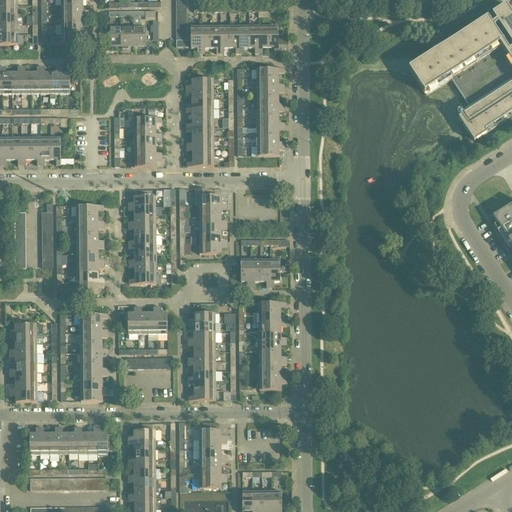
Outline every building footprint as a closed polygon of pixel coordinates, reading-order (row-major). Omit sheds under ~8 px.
[(83,6),(61,7),(61,16),(89,16),(89,12),(83,12),(83,6)] [(439,50),(409,70),(427,97),(451,81),(502,47),(511,61),(511,78),(468,108),(458,115),(475,141),(511,117),(511,15),(506,6),(439,50)] [(0,16),(18,16),(18,7),(0,7),(0,16)] [(18,16),(0,16),(0,26),(18,26),(18,16)] [(89,16),(61,16),(62,26),(83,25),(83,20),(89,20),(89,16)] [(145,47),(145,27),(140,27),(140,19),(133,19),(133,27),(133,47),(145,47)] [(83,25),(62,26),(62,36),(89,35),(89,31),(83,31),(83,25)] [(0,35),(18,36),(18,26),(0,26),(0,35)] [(121,27),(109,27),(109,47),(121,47),(121,27)] [(133,27),(121,27),(121,47),(122,47),(122,50),(128,50),(128,47),(133,47),(133,27)] [(211,28),(201,29),(201,56),(205,56),(205,50),(211,50),(211,28)] [(220,28),(211,28),(211,50),(216,50),(216,56),(220,56),(220,28)] [(230,28),(220,28),(220,56),(224,56),(224,50),(230,50),(230,28)] [(239,28),(230,28),(230,50),(235,50),(235,56),(240,56),(239,28)] [(249,28),(239,28),(240,56),(243,56),(243,50),(249,50),(249,28)] [(258,28),(249,28),(249,50),(254,50),(255,55),(259,55),(258,28)] [(268,28),(258,28),(259,55),(262,55),(262,50),(268,50),(268,28)] [(278,28),(268,28),(268,50),(274,50),(274,55),(282,55),(282,59),(288,59),(288,40),(278,40),(278,28)] [(187,42),(176,42),(176,49),(191,49),(191,50),(197,50),(197,56),(201,56),(201,29),(187,29),(187,30),(187,36),(187,42)] [(18,36),(0,35),(0,46),(18,46),(18,36)] [(89,35),(62,36),(62,46),(84,45),(84,39),(89,39),(89,35)] [(3,68),(3,96),(12,96),(12,74),(6,74),(6,68),(3,68)] [(12,74),(12,96),(22,96),(22,68),(18,68),(18,74),(12,74)] [(22,68),(22,96),(31,96),(32,74),(25,74),(25,68),(22,68)] [(32,74),(31,96),(41,96),(41,68),(37,68),(37,74),(32,74)] [(41,68),(41,96),(50,96),(50,74),(45,74),(45,68),(41,68)] [(50,96),(50,101),(55,101),(55,96),(60,96),(60,68),(56,68),(56,74),(50,74),(50,96)] [(64,68),(60,68),(60,96),(70,96),(70,74),(64,74),(64,68)] [(284,71),(256,71),(257,81),(278,81),(278,75),(284,75),(284,71)] [(187,87),(186,91),(214,91),(214,86),(218,86),(218,81),(214,81),(192,81),(192,87),(187,87)] [(278,81),(257,81),(257,90),(284,90),(284,86),(278,86),(278,81)] [(284,90),(257,90),(257,100),(278,100),(278,94),(284,94),(284,90)] [(186,91),(186,95),(192,95),(192,101),(214,101),(214,91),(186,91)] [(278,100),(257,100),(253,100),(253,105),(257,105),(257,110),(284,109),(284,106),(278,106),(278,100)] [(192,107),(186,107),(187,110),(214,110),(214,101),(192,101),(192,107)] [(284,109),(257,110),(257,119),(278,119),(278,113),(284,113),(284,109)] [(214,110),(187,110),(187,114),(192,114),(192,120),(214,120),(214,110)] [(278,119),(257,119),(257,129),(284,129),(284,125),(278,125),(278,119)] [(161,120),(134,120),(134,130),(156,130),(156,124),(161,124),(161,120)] [(192,126),(187,126),(187,130),(214,130),(214,120),(192,120),(192,126)] [(284,129),(257,129),(257,139),(279,139),(279,133),(284,133),(284,129)] [(156,130),(134,130),(134,140),(161,140),(161,136),(156,136),(156,130)] [(214,130),(187,130),(187,133),(192,133),(192,139),(214,139),(214,130)] [(27,140),(22,140),(22,167),(26,167),(26,162),(31,162),(31,137),(27,137),(27,140)] [(31,137),(31,162),(37,162),(37,167),(41,167),(41,140),(35,140),(35,137),(31,137)] [(192,145),(187,145),(187,149),(214,149),(214,143),(218,143),(218,139),(214,139),(192,139),(192,145)] [(279,139),(257,139),(257,148),(284,148),(284,144),(279,144),(279,139)] [(12,140),(2,140),(3,167),(6,167),(6,162),(12,162),(12,140)] [(22,140),(12,140),(12,162),(18,162),(18,167),(22,167),(22,140)] [(41,140),(41,167),(45,167),(45,162),(50,162),(51,140),(41,140)] [(51,140),(50,162),(56,162),(56,167),(61,167),(60,140),(51,140)] [(161,140),(134,140),(134,149),(156,149),(156,144),(161,144),(161,140)] [(284,148),(257,148),(257,158),(279,158),(279,152),(284,152),(284,148)] [(156,149),(134,149),(134,159),(161,159),(161,155),(156,155),(156,149)] [(187,149),(187,153),(192,153),(192,159),(214,158),(214,149),(187,149)] [(192,164),(187,164),(187,169),(214,169),(214,158),(192,159),(192,164)] [(134,165),(131,165),(131,169),(156,169),(156,163),(161,163),(161,159),(134,159),(134,165)] [(208,191),(195,191),(195,199),(199,199),(199,208),(227,208),(227,204),(221,204),(221,198),(208,198),(208,191)] [(134,205),(128,205),(129,209),(156,209),(156,198),(134,199),(134,205)] [(511,207),(511,206),(493,217),(511,247),(511,207)] [(103,208),(76,208),(76,218),(98,218),(98,212),(104,212),(103,208)] [(227,208),(199,208),(199,218),(221,218),(221,212),(227,212),(227,208)] [(156,209),(129,209),(129,213),(134,213),(134,219),(156,218),(156,209)] [(98,218),(76,218),(76,228),(104,227),(104,224),(98,224),(98,218)] [(134,224),(129,224),(129,228),(156,228),(156,218),(134,219),(134,224)] [(221,218),(199,218),(199,227),(227,227),(227,223),(221,223),(221,218)] [(104,227),(76,228),(76,237),(98,237),(98,231),(104,231),(104,227)] [(227,227),(199,227),(200,237),(221,237),(221,231),(227,231),(227,227)] [(156,228),(129,228),(129,232),(134,232),(134,238),(156,238),(156,228)] [(98,237),(76,237),(77,247),(104,247),(104,243),(98,243),(98,237)] [(221,237),(200,237),(200,247),(227,246),(227,242),(221,242),(221,237)] [(134,243),(129,243),(129,247),(156,247),(156,238),(134,238),(134,243)] [(227,246),(200,247),(200,257),(221,257),(221,250),(227,250),(227,246)] [(104,247),(77,247),(77,257),(98,256),(98,251),(104,251),(104,247)] [(156,247),(129,247),(129,251),(134,251),(134,257),(156,257),(156,247)] [(98,256),(77,257),(77,266),(104,266),(104,262),(98,262),(98,256)] [(134,262),(129,263),(129,267),(156,266),(156,257),(134,257),(134,262)] [(251,262),(241,262),(241,284),(247,284),(247,289),(251,289),(251,262)] [(260,262),(251,262),(251,289),(255,289),(255,284),(260,284),(260,262)] [(260,262),(260,284),(266,284),(266,289),(270,289),(270,262),(260,262)] [(270,262),(270,289),(274,289),(274,284),(280,283),(280,262),(270,262)] [(104,266),(77,266),(77,276),(99,276),(99,270),(104,270),(104,266)] [(156,266),(129,267),(129,270),(135,270),(135,276),(156,276),(156,266)] [(99,276),(77,276),(77,285),(104,285),(104,281),(99,281),(99,276)] [(135,282),(129,282),(129,286),(157,286),(156,276),(135,276),(135,282)] [(104,285),(77,285),(77,295),(99,295),(99,289),(104,289),(104,285)] [(286,305),(258,305),(258,315),(280,315),(280,309),(286,309),(286,305)] [(134,315),(128,314),(128,336),(138,336),(138,309),(134,309),(134,315)] [(142,309),(138,309),(138,336),(147,336),(147,315),(142,315),(142,309)] [(153,315),(147,315),(147,336),(157,336),(157,309),(153,309),(153,315)] [(161,309),(157,309),(157,336),(167,336),(167,315),(161,315),(161,309)] [(193,321),(188,321),(188,325),(215,325),(215,315),(193,315),(193,321)] [(280,315),(258,315),(259,324),(286,324),(286,321),(280,321),(280,315)] [(107,316),(80,316),(80,326),(102,325),(102,320),(108,320),(107,316)] [(286,324),(259,324),(259,334),(280,334),(280,328),(286,328),(286,324)] [(102,325),(80,326),(80,336),(108,335),(108,331),(102,331),(102,325)] [(215,325),(188,325),(188,329),(193,329),(193,335),(215,335),(215,325)] [(9,332),(9,336),(37,336),(37,331),(40,331),(40,326),(37,326),(15,326),(15,332),(9,332)] [(280,334),(259,334),(259,344),(286,343),(286,340),(280,340),(280,334)] [(108,335),(80,336),(80,345),(102,345),(102,339),(108,339),(108,335)] [(193,340),(188,340),(188,344),(215,344),(215,335),(193,335),(193,340)] [(9,336),(9,340),(15,340),(15,346),(37,345),(37,336),(9,336)] [(259,349),(255,349),(255,353),(281,353),(281,348),(286,348),(286,343),(259,344),(259,349)] [(215,344),(188,344),(188,348),(193,348),(193,354),(215,354),(215,344)] [(9,351),(9,355),(37,355),(37,345),(15,346),(15,351),(9,351)] [(102,345),(80,345),(80,355),(108,355),(108,350),(102,351),(102,345)] [(255,353),(259,353),(259,363),(286,363),(286,359),(281,359),(281,353),(255,353)] [(193,359),(188,359),(188,363),(215,363),(215,354),(193,354),(193,359)] [(9,355),(9,359),(15,359),(15,365),(37,365),(37,355),(9,355)] [(108,355),(80,355),(80,364),(102,364),(102,359),(108,358),(108,355)] [(215,363),(188,363),(188,367),(194,367),(194,373),(215,373),(215,363)] [(286,363),(259,363),(259,373),(281,372),(281,367),(286,367),(286,363)] [(102,364),(80,364),(80,374),(108,374),(108,370),(103,370),(102,364)] [(10,371),(10,375),(37,374),(37,365),(15,365),(15,371),(10,371)] [(281,372),(259,373),(259,382),(286,382),(286,378),(281,378),(281,372)] [(188,379),(188,383),(215,382),(215,373),(194,373),(194,379),(188,379)] [(10,375),(10,379),(15,378),(15,384),(37,384),(37,374),(10,375)] [(108,374),(80,374),(80,384),(103,383),(103,378),(108,378),(108,374)] [(188,383),(188,387),(194,387),(194,392),(215,392),(215,382),(188,383)] [(286,382),(259,382),(259,392),(281,392),(281,386),(286,386),(286,382)] [(80,384),(75,384),(75,388),(80,388),(81,393),(108,393),(108,389),(103,389),(103,383),(80,384)] [(15,390),(10,390),(10,394),(37,394),(37,384),(15,384),(15,390)] [(189,398),(189,402),(216,402),(215,392),(194,392),(194,398),(189,398)] [(108,393),(81,393),(81,403),(103,403),(103,397),(108,397),(108,393)] [(37,394),(10,394),(10,398),(15,398),(15,404),(37,404),(37,394)] [(203,431),(199,431),(199,442),(226,441),(226,438),(221,438),(221,431),(219,431),(219,424),(203,424),(203,431)] [(36,434),(30,435),(30,457),(40,456),(40,429),(36,429),(36,434)] [(44,429),(40,429),(40,456),(50,456),(49,434),(44,434),(44,429)] [(55,434),(49,434),(50,456),(59,456),(59,429),(55,429),(55,434)] [(63,429),(59,429),(59,456),(69,456),(69,434),(63,434),(63,429)] [(75,434),(69,434),(69,456),(79,456),(78,429),(74,429),(75,434)] [(82,429),(78,429),(79,456),(88,456),(88,434),(82,434),(82,429)] [(94,434),(88,434),(88,456),(98,456),(98,429),(94,429),(94,434)] [(115,452),(115,436),(108,436),(108,434),(102,434),(102,429),(98,429),(98,456),(108,456),(108,452),(115,452)] [(128,438),(128,442),(155,442),(155,432),(134,432),(134,438),(128,438)] [(226,441),(199,442),(199,451),(221,451),(221,445),(226,445),(226,441)] [(128,442),(128,446),(134,446),(134,452),(155,452),(155,442),(128,442)] [(221,451),(199,451),(199,461),(226,461),(226,457),(221,457),(221,451)] [(134,457),(128,458),(128,462),(156,461),(155,452),(134,452),(134,457)] [(156,461),(128,462),(128,465),(134,465),(134,471),(156,471),(156,461)] [(226,461),(199,461),(199,470),(221,470),(221,465),(226,465),(226,461)] [(221,470),(199,470),(199,480),(227,480),(226,476),(221,476),(221,470)] [(128,477),(128,481),(156,480),(156,471),(134,471),(134,477),(128,477)] [(128,481),(128,484),(134,484),(134,490),(159,490),(159,486),(156,486),(156,480),(128,481)] [(192,480),(192,490),(221,490),(221,484),(227,484),(227,480),(199,480),(192,480)] [(134,496),(128,496),(128,500),(156,500),(156,494),(159,494),(159,490),(134,490),(134,496)] [(252,511),(252,493),(242,494),(242,511),(252,511)] [(261,511),(262,493),(252,493),(252,511),(261,511)] [(271,511),(271,493),(262,493),(261,511),(271,511)] [(281,511),(281,493),(271,493),(271,511),(281,511)] [(156,500),(128,500),(129,504),(134,504),(134,510),(156,509),(159,509),(159,505),(156,505),(156,500)] [(191,504),(190,511),(222,511),(222,503),(191,504)]
